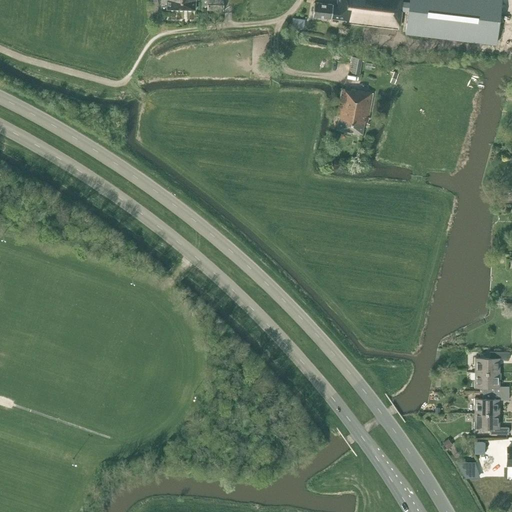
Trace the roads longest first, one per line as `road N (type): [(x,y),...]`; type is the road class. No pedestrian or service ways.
road 1 (secondary): [(445,511),(372,400),(248,267),(134,176),(0,97)]
road 2 (secondary): [(0,125),(122,199),(232,289),(347,416),(411,511)]
